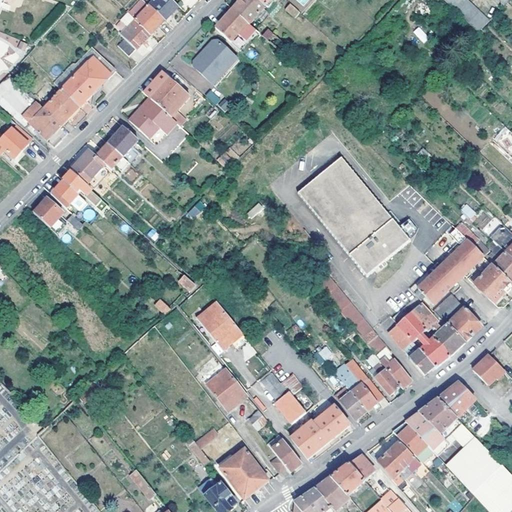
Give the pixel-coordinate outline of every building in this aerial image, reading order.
[(178,8),(169,0),(141,0),(142,0),(127,14),(129,16),(122,23),(127,29),(120,36),(124,40),(118,47),(129,58),(150,36),(164,22),(178,8)] [(271,0),(240,0),(232,10),(214,29),(230,43),(245,25),(247,26),(248,25),(264,8),(271,0)] [(442,0),(478,34),(488,22),(464,0),(442,0)] [(294,19),(299,13),(289,5),(285,10),(294,19)] [(423,43),(429,38),(419,27),(413,32),(423,43)] [(261,37),(277,50),(282,44),(267,30),(261,37)] [(240,47),(244,40),(236,36),(233,43),(240,47)] [(208,54),(223,67),(235,55),(220,42),(214,42),(208,49),(209,52),(208,54)] [(29,47),(22,43),(18,49),(25,53),(29,47)] [(209,84),(223,67),(208,54),(207,53),(203,57),(200,58),(193,64),(194,71),(209,84)] [(223,67),(230,74),(242,61),(235,55),(223,67)] [(81,73),(61,92),(79,109),(115,72),(99,56),(85,69),(87,72),(84,76),(81,73)] [(216,91),(230,74),(223,67),(209,84),(216,91)] [(149,100),(170,120),(189,99),(163,75),(144,95),(149,100)] [(45,110),(9,76),(1,83),(0,84),(0,108),(25,130),(30,125),(47,141),(79,109),(61,92),(54,99),(54,101),(45,110)] [(211,90),(205,95),(214,105),(220,100),(211,90)] [(224,113),(231,107),(225,99),(218,104),(224,113)] [(165,136),(176,125),(170,120),(149,100),(128,122),(148,140),(158,130),(162,134),(165,136)] [(6,137),(3,140),(0,143),(0,152),(2,155),(7,151),(16,160),(34,140),(17,125),(6,137)] [(138,142),(123,129),(107,146),(129,165),(137,156),(130,150),(138,142)] [(152,144),(162,134),(158,130),(148,140),(152,144)] [(121,173),(129,165),(107,146),(97,159),(105,167),(111,171),(115,167),(121,173)] [(97,159),(90,153),(79,164),(76,161),(70,168),(73,170),(71,171),(87,185),(105,167),(97,159)] [(224,153),(217,160),(223,167),(230,160),(224,153)] [(410,243),(342,159),(297,195),(366,279),(410,243)] [(68,178),(65,182),(78,194),(81,191),(90,199),(89,201),(97,208),(103,202),(72,174),(68,178)] [(53,195),(68,210),(80,196),(78,194),(65,182),(58,189),(53,195)] [(80,196),(68,210),(74,215),(76,218),(89,204),(80,196)] [(42,206),(35,214),(52,229),(62,218),(65,214),(49,200),(42,206)] [(201,201),(186,213),(192,220),(206,207),(201,201)] [(246,213),(250,219),(264,209),(259,203),(246,213)] [(471,219),(476,213),(466,204),(460,210),(471,219)] [(80,231),(85,225),(76,218),(74,215),(68,221),(80,231)] [(62,218),(52,229),(59,235),(69,225),(62,218)] [(400,225),(409,236),(417,230),(409,219),(400,225)] [(511,234),(500,225),(489,237),(503,249),(511,238),(511,234)] [(441,268),(417,289),(431,305),(456,284),(461,279),(463,277),(476,266),(460,250),(468,244),(466,241),(455,231),(449,237),(457,245),(447,255),(451,259),(446,263),(441,268)] [(468,244),(473,249),(477,245),(470,237),(466,241),(468,244)] [(484,259),(486,261),(488,259),(486,257),(489,254),(478,243),(477,245),(473,249),(484,259)] [(460,250),(476,266),(484,259),(473,249),(468,244),(460,250)] [(492,268),(511,287),(511,286),(511,261),(505,255),(493,268),(492,268)] [(492,268),(475,287),(494,306),(511,287),(492,268)] [(311,281),(360,340),(371,333),(321,271),(311,279),(311,281)] [(197,286),(186,276),(181,282),(192,293),(197,288),(197,286)] [(451,296),(433,312),(445,325),(463,346),(472,338),(481,330),(451,296)] [(166,315),(173,310),(162,300),(158,306),(166,315)] [(230,348),(244,338),(217,304),(196,321),(208,335),(223,354),(230,348)] [(420,307),(410,315),(425,331),(427,333),(431,330),(435,327),(437,325),(420,307)] [(423,348),(419,352),(433,370),(435,371),(442,365),(449,359),(433,339),(427,343),(422,339),(420,336),(425,331),(410,315),(397,327),(412,344),(416,340),(423,348)] [(437,336),(433,339),(449,359),(457,351),(463,346),(445,325),(443,327),(444,329),(440,332),(435,327),(431,330),(437,336)] [(401,353),(412,344),(397,327),(387,335),(398,349),(401,353)] [(373,357),(379,363),(388,357),(390,355),(384,348),(380,343),(375,338),(371,333),(360,340),(364,346),(369,351),(373,357)] [(202,338),(218,358),(223,354),(208,335),(202,338)] [(234,354),(249,343),(248,343),(244,338),(230,348),(234,354)] [(416,340),(412,344),(419,352),(423,348),(416,340)] [(351,395),(366,414),(375,407),(382,401),(352,361),(345,366),(347,369),(344,371),(326,349),(319,354),(340,382),(344,386),(351,395)] [(409,361),(423,378),(428,374),(433,370),(419,352),(409,361)] [(475,369),(471,373),(485,387),(493,379),(496,383),(505,375),(488,357),(475,369)] [(385,371),(402,391),(407,388),(411,384),(394,363),(385,371)] [(272,374),(281,384),(291,375),(283,365),(272,374)] [(399,390),(379,366),(373,371),(378,377),(375,380),(389,399),(394,394),(399,390)] [(240,404),(249,397),(227,371),(209,386),(229,413),(240,404)] [(277,403),(287,395),(280,385),(271,375),(260,383),(277,403)] [(289,394),(291,396),(302,388),(291,375),(281,384),(289,394)] [(94,384),(79,397),(85,406),(101,392),(94,384)] [(411,420),(405,425),(401,428),(393,434),(416,457),(427,447),(436,457),(441,452),(449,446),(444,441),(439,436),(454,423),(457,426),(461,425),(465,429),(469,425),(462,418),(460,420),(459,418),(476,403),(458,385),(447,393),(437,401),(424,410),(419,414),(411,420)] [(290,426),(305,414),(291,396),(289,394),(287,395),(277,403),(275,405),(290,426)] [(361,419),(366,414),(351,395),(338,403),(355,424),(361,419)] [(251,417),(260,411),(249,397),(240,404),(251,417)] [(313,424),(329,444),(338,436),(349,427),(334,408),(313,424)] [(249,420),(253,426),(264,416),(260,411),(251,417),(249,420)] [(253,426),(257,430),(269,421),(264,416),(253,426)] [(245,441),(228,419),(220,426),(237,447),(245,441)] [(324,448),(329,444),(313,424),(311,422),(290,439),(307,461),(314,455),(324,448)] [(222,434),(218,427),(197,443),(195,443),(200,450),(222,434)] [(269,445),(273,451),(285,442),(280,436),(269,445)] [(511,511),(511,476),(475,439),(446,467),(474,497),(488,511),(511,511)] [(286,468),(290,474),(297,469),(302,465),(285,442),(273,451),(279,459),(286,468)] [(204,466),(210,462),(200,450),(195,443),(190,447),(204,466)] [(400,444),(378,464),(402,491),(407,487),(403,482),(410,475),(405,469),(415,460),(400,444)] [(273,478),(266,469),(262,472),(245,450),(220,469),(236,491),(233,493),(241,503),(273,478)] [(375,474),(362,456),(357,461),(350,466),(364,482),(365,482),(375,474)] [(279,473),(286,468),(279,459),(272,464),(279,473)] [(341,472),(330,480),(346,497),(364,482),(350,466),(341,472)] [(157,495),(138,471),(132,476),(150,500),(157,495)] [(212,478),(208,481),(214,490),(218,487),(212,478)] [(346,497),(330,480),(325,484),(314,491),(329,509),(332,511),(337,511),(347,503),(349,504),(351,503),(346,497)] [(214,490),(208,481),(199,488),(218,511),(230,511),(234,510),(233,508),(237,506),(233,500),(233,499),(222,484),(218,487),(214,490)] [(325,511),(329,509),(314,491),(306,497),(294,505),(295,507),(297,509),(295,511),(325,511)] [(407,511),(391,493),(381,501),(382,502),(390,511),(407,511)] [(390,511),(382,502),(370,511),(390,511)]
